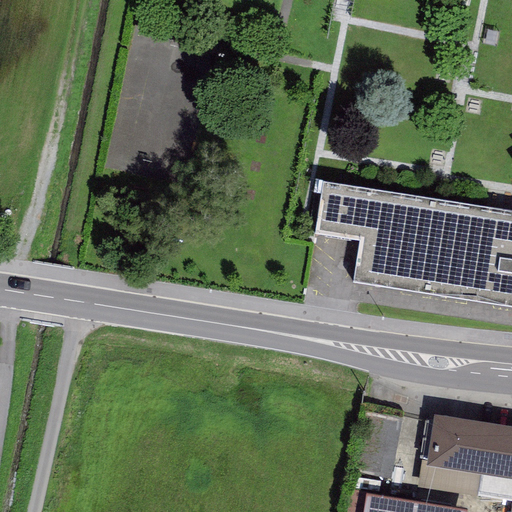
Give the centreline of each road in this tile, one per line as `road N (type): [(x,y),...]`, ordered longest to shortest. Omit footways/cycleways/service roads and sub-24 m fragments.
road 1 (primary): [(511,368),(0,289)]
road 2 (track): [(26,511),(80,302)]
